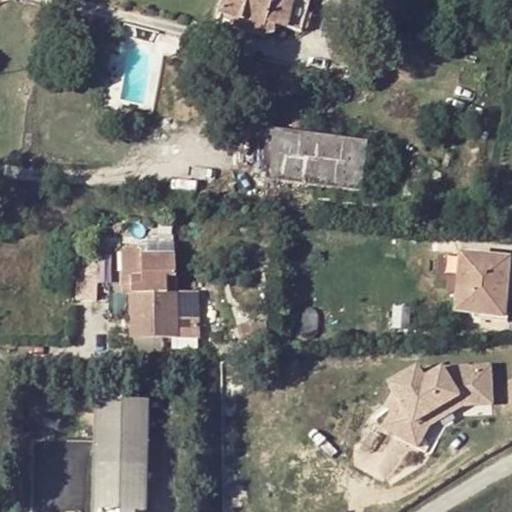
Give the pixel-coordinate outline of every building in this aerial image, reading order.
[(222,0),(219,13),(264,26),(266,22),(301,32),(310,0),(222,0)] [(354,24),(386,33),(393,8),(364,0),(324,0),(334,12),(356,18),(354,24)] [(361,191),(367,142),(269,130),(262,179),(361,191)] [(283,228),(304,230),(305,218),(284,215),(283,228)] [(160,245),(173,244),(173,224),(159,224),(160,245)] [(178,281),(178,255),(142,256),(142,253),(123,253),(124,294),(131,294),(132,340),(172,338),(181,337),(180,316),(161,315),(160,293),(169,292),(169,281),(178,281)] [(503,303),(507,261),(461,256),(455,313),(473,315),(472,319),(506,322),(508,303),(503,303)] [(77,261),(76,300),(98,301),(98,297),(98,261),(77,261)] [(180,316),(181,337),(198,337),(197,292),(178,292),(178,281),(169,281),(169,292),(160,293),(161,315),(180,316)] [(107,324),(116,324),(116,304),(110,304),(110,308),(107,308),(107,324)] [(393,331),(411,331),(411,309),(393,308),(393,331)] [(242,339),(268,335),(266,323),(240,327),(242,339)] [(116,334),(116,324),(107,324),(107,334),(116,334)] [(172,351),(198,351),(198,337),(181,337),(172,338),(172,351)] [(489,367),(470,369),(472,397),(458,398),(423,416),(428,424),(462,406),(491,404),(489,367)] [(472,397),(470,369),(441,371),(422,380),(415,368),(388,385),(401,406),(392,411),(383,428),(416,446),(428,424),(423,416),(458,398),(472,397)] [(93,511),(142,511),(146,402),(105,401),(96,401),(93,511)]
